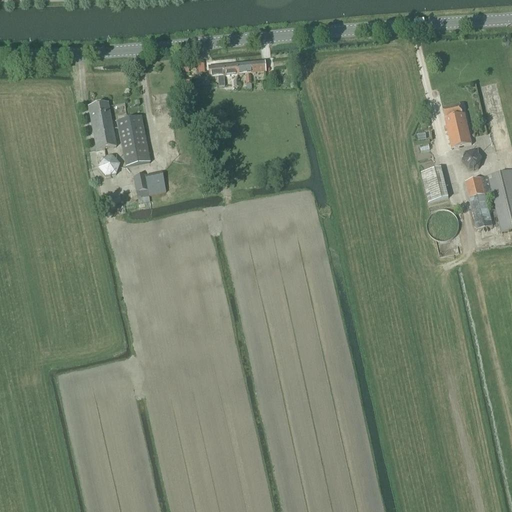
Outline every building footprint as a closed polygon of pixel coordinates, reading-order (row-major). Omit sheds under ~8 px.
[(237,76),(265,73),(264,62),(236,65),(237,76)] [(223,77),(237,76),(236,65),(222,66),(223,77)] [(224,87),(223,77),(222,66),(208,68),(209,79),(218,78),(218,88),(224,87)] [(96,152),(116,148),(107,105),(88,109),(96,152)] [(465,115),(463,116),(461,106),(443,110),(452,151),(472,146),(465,115)] [(117,124),(125,169),(150,165),(141,119),(117,124)] [(481,163),(482,161),(481,158),(479,155),(477,153),(475,152),(472,151),(469,152),(466,153),(464,155),(462,157),(461,160),(461,163),(462,165),(463,168),(465,170),(468,171),(471,172),(474,172),(476,170),(479,169),(480,166),(481,163)] [(116,177),(119,167),(112,158),(101,160),(97,171),(104,179),(116,177)] [(421,173),(428,203),(449,198),(442,168),(421,173)] [(502,235),(511,232),(511,172),(488,178),(481,180),(465,184),(477,231),(499,226),(502,235)] [(149,198),(166,194),(162,174),(145,177),(149,198)] [(138,205),(149,203),(144,175),(133,178),(138,205)] [(457,221),(455,218),(453,216),(451,214),(448,213),(445,212),(442,212),(439,212),(436,213),(433,215),(431,217),(429,219),(428,222),(427,225),(427,228),(427,231),(428,234),(430,238),(432,240),(434,242),(437,243),(440,244),(443,244),(447,243),(450,242),(453,240),(455,238),(457,236),(458,233),(458,230),(458,227),(458,224),(457,221)]
